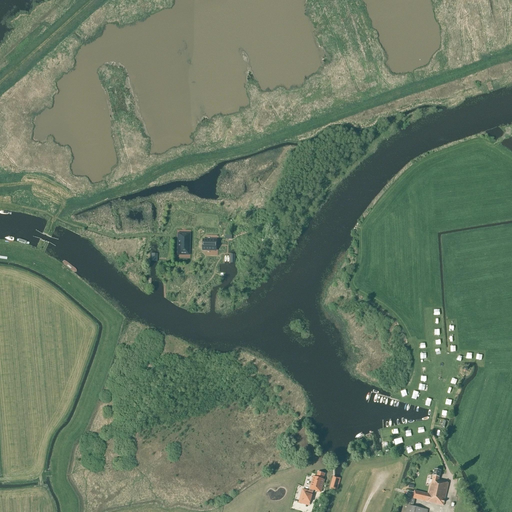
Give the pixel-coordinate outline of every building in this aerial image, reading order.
[(178,252),(178,255),(188,256),(189,253),(189,237),(189,234),(178,233),(178,236),(178,252)] [(216,240),(203,240),(203,250),(216,250),(216,240)] [(414,491),(414,493),(408,491),(405,505),(403,505),(401,511),(427,511),(428,510),(413,507),(415,499),(426,502),(443,506),(448,483),(444,482),(439,481),(441,471),(435,469),(432,483),(430,483),(428,494),(414,491)] [(300,498),(299,503),(302,504),(303,501),(310,503),(314,489),(317,490),(317,492),(320,493),(324,480),(323,480),(325,474),(318,472),(316,478),(313,477),(308,494),(305,493),(303,499),(300,498)] [(333,477),(330,488),(333,489),(337,490),(340,479),(334,477),(333,477)]
